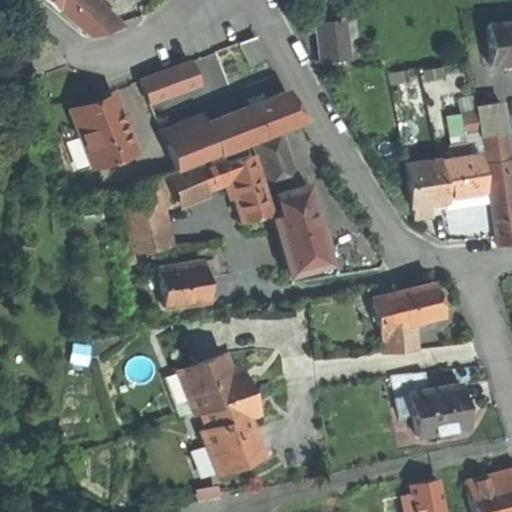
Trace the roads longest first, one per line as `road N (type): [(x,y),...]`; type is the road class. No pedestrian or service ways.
road 1 (residential): [(248,0),(313,121),(401,251),(427,264),(468,259)]
road 2 (residential): [(197,0),(172,31),(110,59),(63,53),(23,29),(4,0)]
road 3 (residential): [(468,259),(511,398)]
